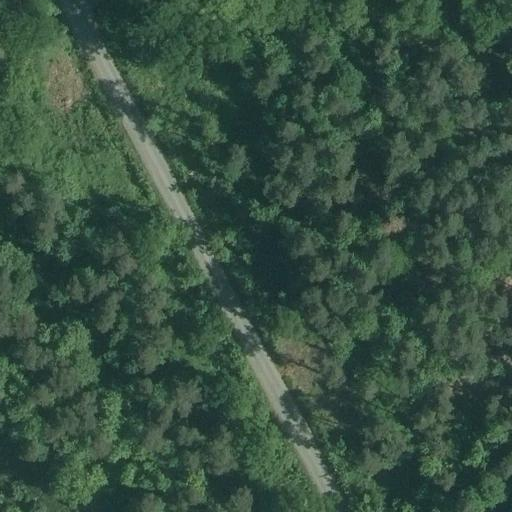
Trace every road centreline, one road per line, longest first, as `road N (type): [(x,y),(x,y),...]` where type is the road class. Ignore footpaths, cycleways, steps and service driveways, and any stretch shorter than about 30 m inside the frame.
road 1 (residential): [(75,0),(340,511)]
road 2 (track): [(86,0),(511,9)]
